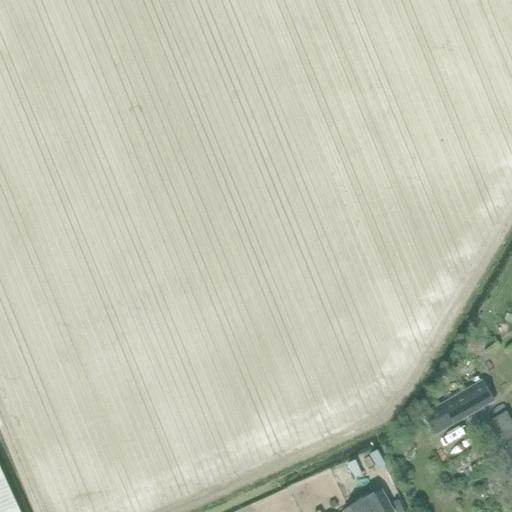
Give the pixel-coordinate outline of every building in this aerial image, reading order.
[(437,437),(495,402),(483,381),(424,416),(437,437)] [(511,419),(506,410),(492,420),(511,453),(511,419)] [(404,453),(404,454),(404,455),(404,456),(405,457),(405,458),(406,458),(406,459),(407,459),(407,460),(408,460),(409,460),(410,461),(411,461),(412,460),(413,460),(414,460),(414,459),(415,459),(415,458),(416,458),(417,457),(417,456),(417,455),(417,454),(417,453),(417,452),(417,451),(417,450),(416,450),(416,449),(415,449),(415,448),(414,448),(413,447),(412,447),(411,447),(410,447),(409,447),(408,447),(407,448),(406,448),(406,449),(405,449),(405,450),(404,451),(404,452),(404,453)] [(378,451),(370,454),(376,469),(384,465),(378,451)] [(478,475),(466,455),(442,469),(453,488),(478,475)] [(0,511),(17,511),(0,473),(0,511)] [(391,511),(381,492),(346,511),(345,511),(391,511)]
